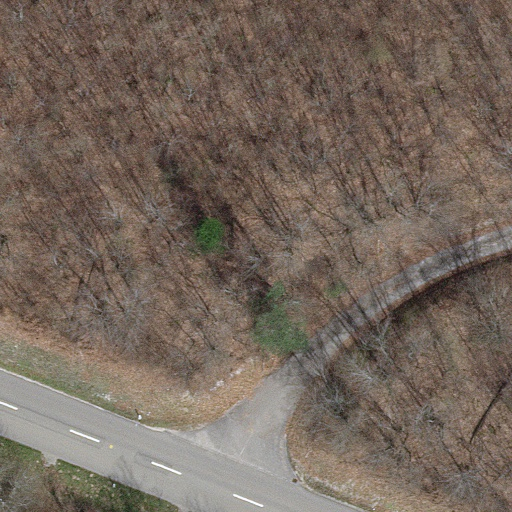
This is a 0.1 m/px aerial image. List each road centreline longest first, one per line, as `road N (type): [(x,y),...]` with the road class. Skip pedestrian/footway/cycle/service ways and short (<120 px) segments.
road 1 (track): [(209,476),(373,298),(511,237)]
road 2 (secondary): [(296,511),(0,393)]
